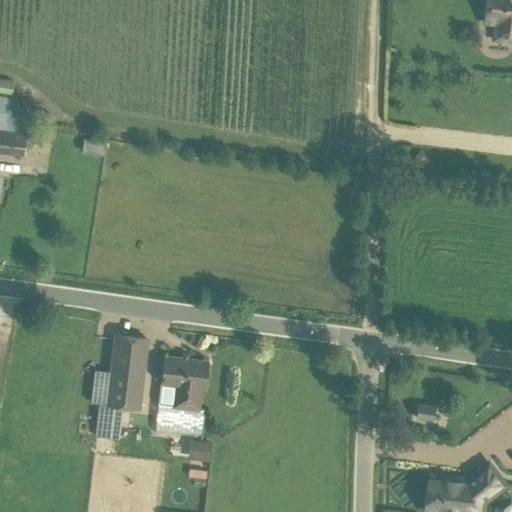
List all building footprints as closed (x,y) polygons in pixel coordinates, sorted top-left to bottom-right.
[(511,0),(486,0),(484,24),(495,26),(493,41),(511,42),(511,0)] [(0,96),(0,153),(22,155),(26,115),(11,97),(0,96)] [(411,159),(418,166),(426,171),(433,164),(426,158),(419,151),(411,159)] [(98,402),(95,437),(116,438),(118,412),(114,411),(115,406),(138,408),(146,338),(112,334),(103,403),(98,402)] [(157,406),(154,430),(200,436),(203,411),(198,410),(200,389),(205,389),(208,361),(165,356),(161,384),(176,386),(173,408),(157,406)] [(418,404),(415,417),(432,420),(434,407),(418,404)] [(189,440),(187,459),(207,461),(210,442),(189,440)] [(430,474),(425,511),(434,511),(481,511),(482,502),(505,484),(488,462),(465,479),(430,474)]
